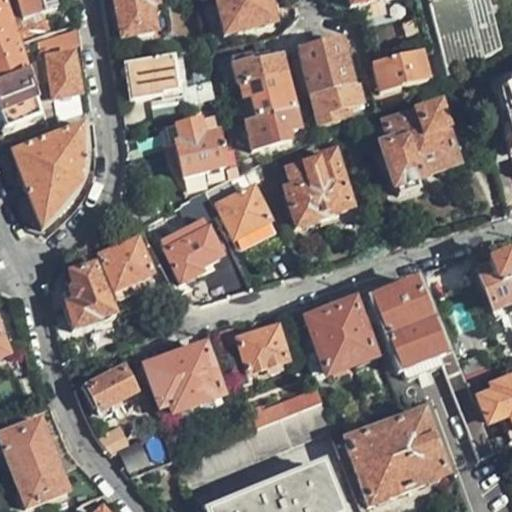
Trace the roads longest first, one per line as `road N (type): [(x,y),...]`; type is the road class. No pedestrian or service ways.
road 1 (unclassified): [(182,330),(511,224)]
road 2 (unclassified): [(90,0),(113,150),(105,193),(80,227),(25,262)]
road 3 (unclassified): [(134,511),(83,449),(56,384),(25,262)]
